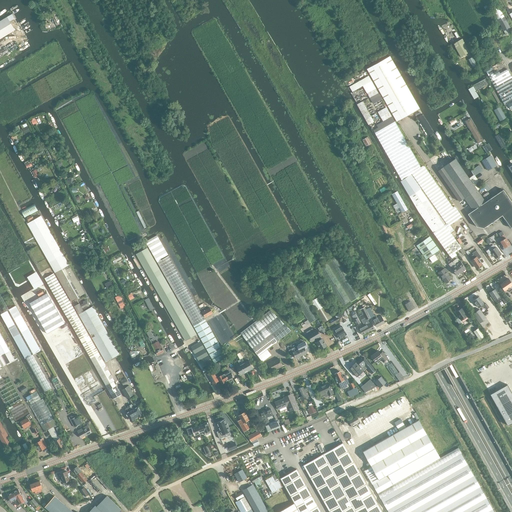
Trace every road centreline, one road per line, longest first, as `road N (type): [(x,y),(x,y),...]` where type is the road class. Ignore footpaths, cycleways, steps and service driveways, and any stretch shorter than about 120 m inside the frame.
road 1 (trunk): [(231,0),(511,500)]
road 2 (tertiary): [(0,481),(334,357),(511,260)]
road 3 (trunk): [(511,480),(240,0)]
road 4 (track): [(511,335),(316,420)]
road 5 (unknown): [(511,236),(502,227),(472,231),(406,121)]
